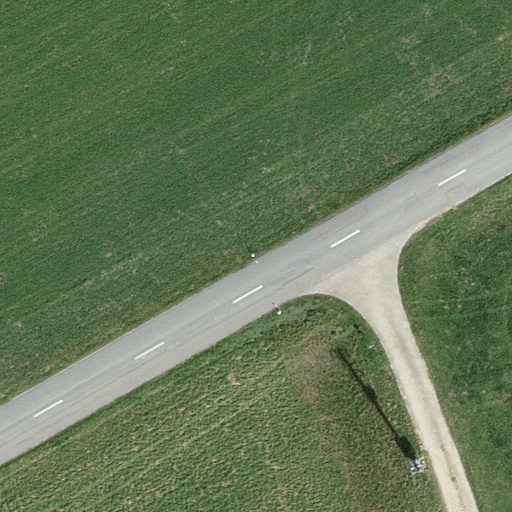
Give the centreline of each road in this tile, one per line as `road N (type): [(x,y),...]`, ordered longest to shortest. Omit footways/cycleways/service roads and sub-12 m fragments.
road 1 (tertiary): [(511,138),(0,430)]
road 2 (track): [(449,511),(348,232)]
